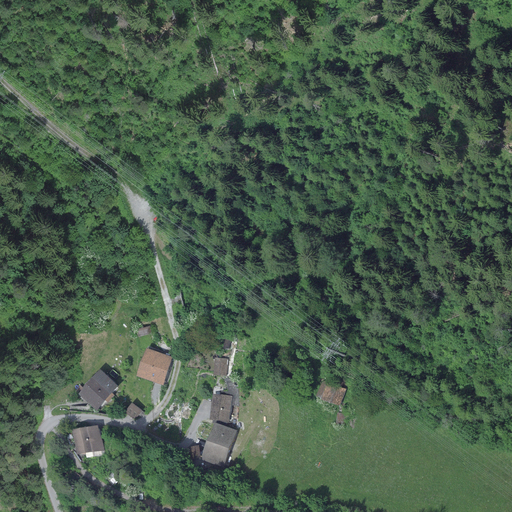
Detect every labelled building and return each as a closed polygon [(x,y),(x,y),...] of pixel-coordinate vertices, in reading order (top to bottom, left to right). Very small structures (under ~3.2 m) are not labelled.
[(150,326),(136,329),(138,337),(152,334),(150,326)] [(175,358),(152,350),(142,379),(166,387),(175,358)] [(230,360),(217,358),(215,376),(228,377),(230,360)] [(106,372),(83,396),(99,412),(122,389),(106,372)] [(239,407),(238,389),(235,373),(231,374),(232,378),(228,379),(230,392),(227,392),(227,397),(234,397),(233,407),(239,407)] [(331,384),(326,401),(343,407),(349,390),(331,384)] [(87,391),(82,386),(75,393),(79,398),(87,391)] [(227,397),(216,396),(214,422),(231,423),(233,407),(234,397),(227,397)] [(136,405),(128,415),(135,420),(147,415),(144,412),(145,412),(136,405)] [(339,413),(337,426),(345,428),(348,415),(339,413)] [(241,432),(220,425),(207,462),(227,469),(241,432)] [(102,428),(76,432),(80,456),(106,452),(102,428)] [(203,447),(192,449),(194,462),(205,460),(203,447)] [(124,477),(116,470),(108,478),(116,485),(124,477)]
